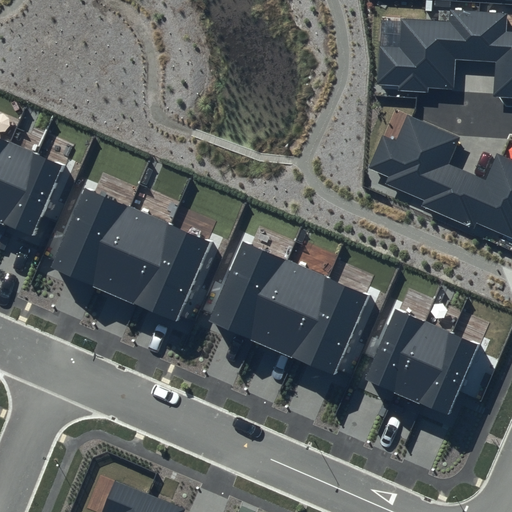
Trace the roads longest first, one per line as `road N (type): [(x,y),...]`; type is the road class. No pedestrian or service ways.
road 1 (residential): [(57,367),(391,511)]
road 2 (residential): [(57,367),(0,509)]
